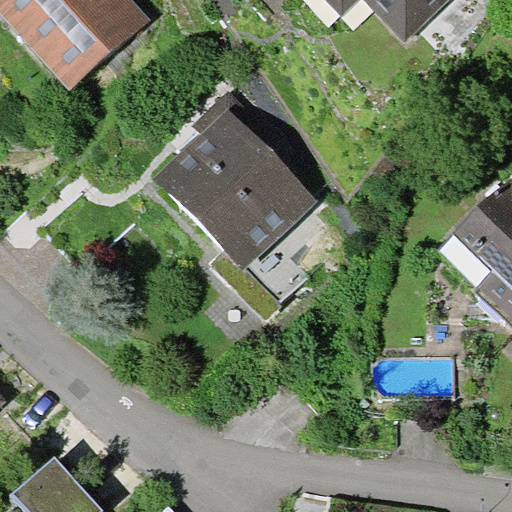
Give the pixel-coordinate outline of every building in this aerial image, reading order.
[(150,19),(132,0),(0,0),(0,12),(71,90),(150,19)] [(327,0),(342,16),(359,0),(366,0),(404,42),(450,0),(327,0)] [(280,144),(230,90),(191,125),(199,133),(154,174),(243,270),(320,200),(274,150),(280,144)] [(511,174),(438,250),(477,287),(474,290),(511,326),(511,174)] [(17,502),(4,511),(99,511),(103,509),(56,455),(11,494),(17,502)]
